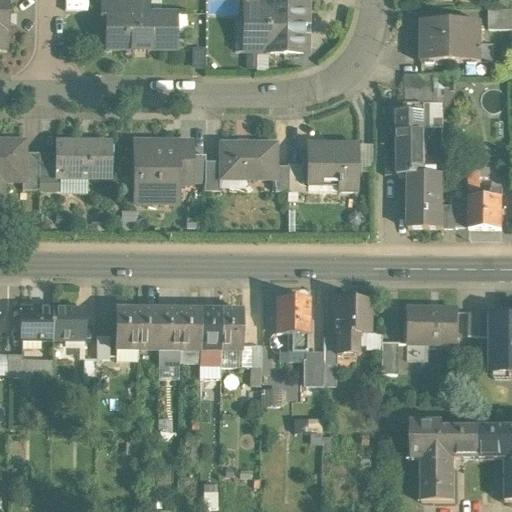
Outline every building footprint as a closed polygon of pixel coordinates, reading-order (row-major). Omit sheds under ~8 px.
[(129,2),(102,2),(102,18),(129,18),(129,2)] [(275,6),(246,6),(246,54),(304,54),(305,28),(307,28),(307,7),(275,6)] [(511,12),(488,12),(488,32),(511,31),(511,12)] [(129,18),(102,18),(102,20),(107,20),(107,53),(132,53),(132,55),(134,55),(134,53),(147,53),(147,55),(149,55),(149,53),(174,53),(174,19),(129,18)] [(456,22),(454,22),(454,23),(447,23),(446,22),(445,22),(445,23),(420,23),(420,65),(424,65),(424,67),(433,67),(433,65),(466,65),(466,68),(475,68),(475,65),(480,65),(480,64),(492,64),(492,46),(481,46),(481,24),(456,23),(456,22)] [(433,76),(404,76),(405,108),(433,108),(433,107),(433,76)] [(433,107),(433,108),(405,108),(405,115),(424,115),(424,130),(442,130),(442,107),(433,107)] [(405,115),(397,115),(397,178),(408,177),(424,177),(424,130),(424,115),(405,115)] [(23,144),(0,143),(0,182),(21,182),(23,182),(23,155),(23,144)] [(110,145),(56,145),(56,155),(56,180),(109,180),(110,145)] [(190,146),(135,146),(134,204),(158,204),(158,187),(189,187),(189,186),(189,158),(190,146)] [(274,147),(220,147),(220,165),(219,182),(274,182),(274,170),(274,147)] [(357,147),(307,147),(306,168),(306,189),(337,189),(337,196),(357,196),(357,147)] [(38,155),(23,155),(23,182),(21,182),(21,192),(38,192),(38,180),(38,155)] [(56,155),(38,155),(38,180),(56,180),(56,155)] [(204,158),(189,158),(189,186),(204,186),(204,165),(204,158)] [(220,165),(204,165),(204,186),(204,194),(219,194),(219,182),(220,165)] [(306,168),(287,167),(287,170),(287,194),(287,195),(306,195),(306,189),(306,168)] [(287,194),(287,170),(274,170),(274,182),(274,194),(287,194)] [(424,177),(408,177),(408,179),(409,179),(408,230),(408,231),(442,232),(442,230),(441,230),(442,208),(442,179),(442,178),(424,177)] [(491,200),(475,200),(476,195),(470,195),(470,200),(469,200),(469,229),(469,231),(502,231),(502,193),(491,193),(491,200)] [(469,207),(455,207),(455,208),(455,229),(469,229),(469,207)] [(455,229),(455,208),(442,208),(441,230),(442,230),(455,230),(455,229)] [(307,302),(276,302),(275,337),(291,337),(306,338),(307,338),(307,302)] [(369,303),(335,303),(335,337),(336,337),(357,337),(369,337),(369,336),(369,303)] [(51,312),(19,311),(19,343),(51,344),(51,312)] [(457,312),(406,311),(406,347),(456,348),(457,312)] [(83,312),(51,312),(51,344),(83,344),(83,312)] [(137,313),(115,312),(114,353),(115,354),(115,365),(136,365),(136,354),(137,313)] [(158,313),(137,313),(136,354),(157,354),(158,313)] [(179,313),(158,313),(157,354),(178,354),(179,313)] [(200,313),(179,313),(178,354),(199,354),(200,313)] [(220,314),(200,313),(199,354),(220,354),(220,314)] [(242,354),(242,314),(220,314),(220,354),(242,354)] [(480,315),(469,315),(468,339),(480,339),(480,315)] [(492,316),(480,315),(480,339),(492,340),(492,320),(492,316)] [(511,319),(492,320),(492,340),(492,375),(511,375),(511,319)] [(369,337),(357,337),(357,348),(365,348),(365,352),(380,352),(380,353),(381,346),(381,336),(369,336),(369,337)] [(357,337),(336,337),(336,341),(335,358),(336,358),(357,358),(357,348),(357,337)] [(306,338),(292,338),(292,355),(306,355),(306,338)] [(109,339),(95,339),(95,362),(109,362),(109,339)] [(336,341),(322,341),(322,364),(322,367),(336,367),(336,358),(335,358),(336,341)] [(396,346),(381,346),(380,353),(380,378),(396,378),(396,346)] [(261,348),(250,348),(250,369),(260,369),(261,348)] [(20,359),(6,358),(6,380),(20,380),(20,363),(20,359)] [(95,362),(83,362),(83,386),(94,386),(95,362)] [(52,364),(20,363),(20,380),(51,381),(52,364)] [(322,364),(304,364),(304,389),(321,389),(321,388),(322,367),(322,364)] [(336,367),(322,367),(321,388),(335,389),(336,367)] [(220,381),(220,373),(201,373),(201,381),(220,381)] [(442,431),(442,424),(415,424),(415,442),(411,442),(411,462),(423,462),(423,471),(421,471),(421,488),(427,488),(427,504),(454,504),(453,461),(463,461),(463,457),(478,457),(478,430),(442,431)] [(511,429),(478,430),(478,457),(496,457),(496,461),(506,460),(506,503),(511,502),(511,429)]
